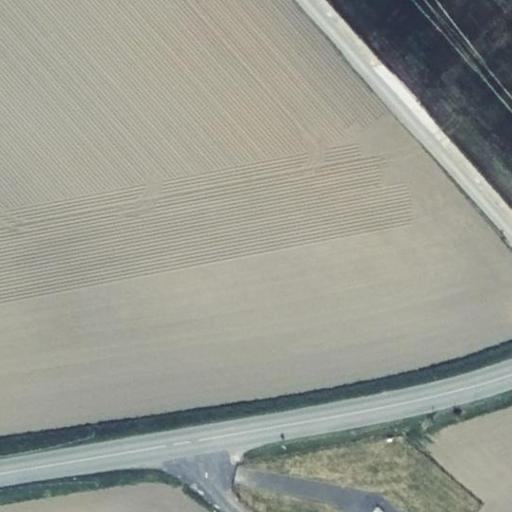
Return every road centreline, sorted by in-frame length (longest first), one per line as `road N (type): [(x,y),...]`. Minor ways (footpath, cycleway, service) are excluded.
road 1 (tertiary): [(511,374),(424,399),(0,473)]
road 2 (residential): [(511,234),(301,0)]
